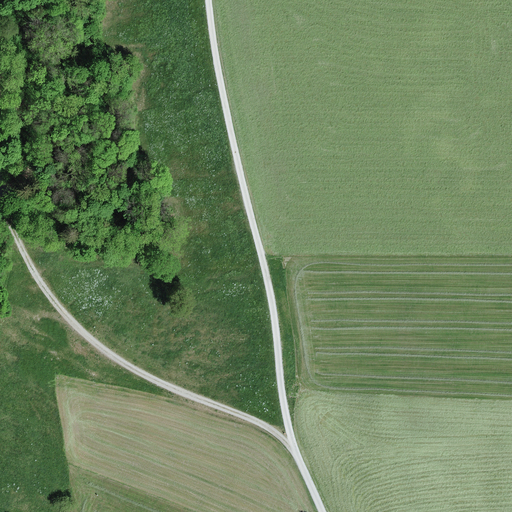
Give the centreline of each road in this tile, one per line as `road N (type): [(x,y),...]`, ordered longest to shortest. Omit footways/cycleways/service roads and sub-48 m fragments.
road 1 (track): [(320,511),(288,427),(269,285),(208,0)]
road 2 (track): [(296,452),(269,428),(146,378),(88,337),(45,288),(0,202)]
